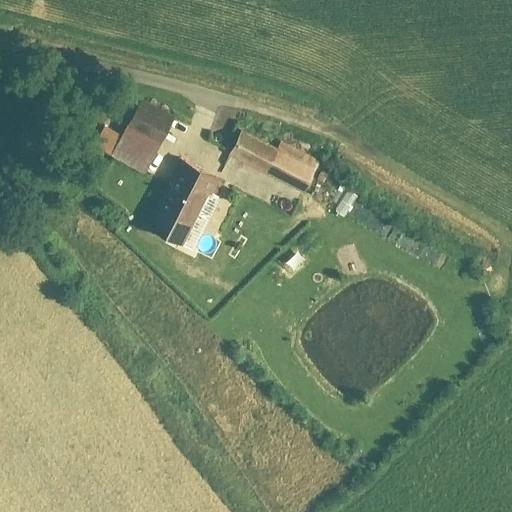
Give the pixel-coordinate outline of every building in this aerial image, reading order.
[(181,113),(153,97),(140,120),(169,136),(181,113)] [(169,136),(140,120),(123,152),(151,168),(169,136)] [(278,134),(262,162),(310,189),(326,161),(318,157),(278,134)] [(225,173),(191,156),(155,226),(189,243),(225,173)] [(345,189),(338,211),(349,215),(357,194),(345,189)]
